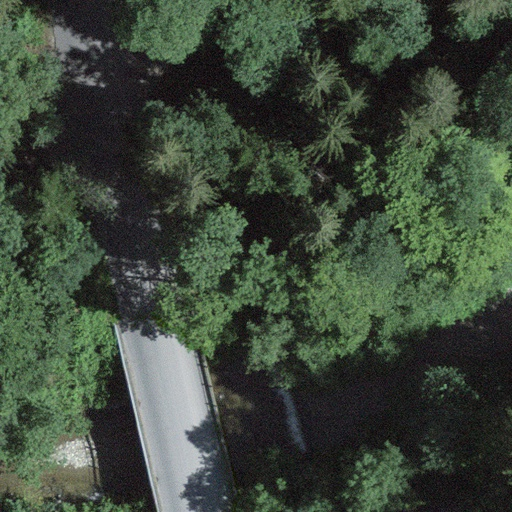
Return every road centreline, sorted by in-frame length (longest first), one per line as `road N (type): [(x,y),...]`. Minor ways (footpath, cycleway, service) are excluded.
road 1 (unclassified): [(199,511),(81,0)]
road 2 (track): [(205,0),(101,86)]
